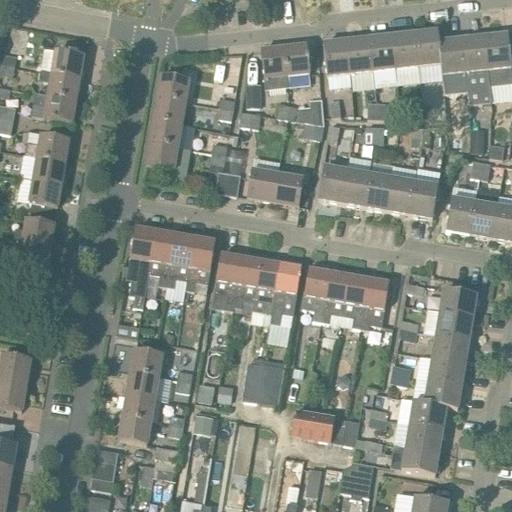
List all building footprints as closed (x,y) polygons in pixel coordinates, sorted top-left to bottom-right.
[(415,37),(418,71),(441,68),(438,46),(439,46),(438,35),(415,37)] [(392,40),(395,73),(418,71),(415,37),(392,40)] [(484,41),(490,90),(511,87),(511,79),(511,72),(508,38),(484,41)] [(369,43),(372,76),(395,73),(392,40),(369,43)] [(462,44),(465,77),(469,109),(492,107),(490,90),(484,41),(462,44)] [(347,45),(350,79),(372,76),(369,43),(347,45)] [(438,46),(441,68),(442,68),(443,80),(465,77),(462,44),(439,46),(438,46)] [(350,79),(347,45),(323,48),(327,81),(350,79)] [(284,52),(287,80),(310,77),(307,49),(284,52)] [(287,80),(284,52),(261,54),(266,94),(288,91),(287,80)] [(56,55),(52,77),(80,82),(84,60),(56,55)] [(15,71),(0,68),(0,69),(0,78),(13,81),(15,71)] [(80,82),(52,77),(41,75),(40,83),(50,85),(48,100),(76,105),(80,82)] [(162,80),(158,103),(185,108),(189,85),(162,80)] [(0,100),(9,102),(11,93),(0,91),(0,100)] [(76,105),(48,100),(37,98),(33,122),(72,129),(76,105)] [(259,101),(246,101),(246,111),(260,111),(259,101)] [(185,108),(158,103),(154,125),(181,129),(185,108)] [(220,103),(218,113),(233,115),(234,105),(220,103)] [(310,112),(297,113),(294,126),(304,128),(324,130),(321,104),(309,106),(310,112)] [(332,123),(340,122),(338,104),(330,105),(332,123)] [(15,111),(8,109),(0,107),(0,123),(12,126),(15,111)] [(376,124),(376,107),(367,107),(367,124),(376,124)] [(386,107),(376,107),(376,124),(386,124),(386,107)] [(294,128),(294,126),(297,113),(279,109),(276,123),(294,128)] [(414,125),(422,125),(422,110),(414,109),(414,125)] [(422,110),(422,125),(431,126),(432,110),(422,110)] [(233,115),(218,113),(217,122),(232,124),(233,115)] [(258,134),(260,120),(241,116),(238,131),(249,133),(258,134)] [(0,123),(0,151),(1,146),(0,145),(0,136),(10,138),(12,126),(0,123)] [(181,129),(154,125),(150,147),(178,151),(181,129)] [(324,130),(304,128),(301,142),(321,146),(324,130)] [(337,149),(340,133),(330,131),(327,147),(337,149)] [(366,148),(375,149),(375,133),(367,132),(366,148)] [(375,133),(375,149),(383,149),(384,133),(375,133)] [(420,150),(421,133),(412,133),(411,150),(420,150)] [(421,133),(420,150),(429,150),(430,134),(421,133)] [(483,158),(484,134),(471,134),(471,158),(483,158)] [(460,156),(463,139),(450,137),(447,153),(460,156)] [(26,161),(37,162),(65,167),(69,144),(41,139),(40,148),(29,146),(26,161)] [(178,151),(150,147),(146,170),(174,174),(178,151)] [(212,157),(225,160),(226,150),(213,148),(212,157)] [(502,165),(504,152),(491,150),(489,163),(502,165)] [(219,177),(222,177),(225,160),(212,157),(209,175),(219,177)] [(65,167),(37,162),(33,184),(61,189),(65,167)] [(279,167),(253,163),(247,203),(273,207),(277,180),(279,167)] [(479,184),(482,167),(473,166),(470,182),(479,184)] [(482,167),(479,184),(477,193),(487,194),(491,169),(482,167)] [(341,209),(347,176),(323,172),(318,205),(341,209)] [(364,212),(369,179),(347,176),(341,209),(364,212)] [(230,179),(222,177),(219,177),(216,197),(226,199),(230,179)] [(230,179),(226,199),(237,201),(241,181),(230,179)] [(386,216),(392,183),(369,179),(364,212),(386,216)] [(303,184),(277,180),(273,207),(299,211),(303,184)] [(409,220),(414,187),(392,183),(386,216),(409,220)] [(61,189),(33,184),(29,207),(30,208),(52,211),(57,212),(61,189)] [(438,191),(414,187),(409,220),(433,224),(438,191)] [(469,240),(475,206),(452,202),(446,236),(469,240)] [(492,244),(497,210),(475,206),(469,240),(492,244)] [(50,224),(52,211),(30,208),(28,220),(50,224)] [(511,247),(511,212),(497,210),(492,244),(511,247)] [(15,237),(14,246),(50,252),(54,229),(26,224),(24,238),(15,237)] [(143,314),(149,278),(148,278),(156,235),(135,232),(126,282),(132,282),(129,300),(135,301),(133,312),(143,314)] [(158,289),(167,291),(175,239),(156,235),(148,278),(149,278),(160,280),(158,289)] [(175,239),(167,291),(174,292),(176,283),(187,285),(194,242),(175,239)] [(194,242),(187,285),(186,294),(194,295),(196,286),(197,286),(208,288),(215,246),(194,242)] [(50,252),(14,246),(12,257),(20,259),(18,269),(46,274),(50,252)] [(222,315),(232,317),(241,262),(235,261),(235,257),(225,256),(224,259),(221,259),(214,299),(225,301),(222,315)] [(252,320),(253,313),(261,265),(259,265),(259,262),(248,260),(248,263),(241,262),(232,317),(252,320)] [(264,266),(261,265),(253,313),(273,317),(281,269),(275,268),(275,264),(264,262),(264,266)] [(281,269),(273,317),(271,328),(291,331),(301,272),(298,272),(299,268),(288,266),(287,270),(281,269)] [(46,274),(18,269),(14,292),(42,297),(46,274)] [(313,324),(321,325),(329,277),(323,276),(324,272),(313,270),(312,274),(309,274),(302,314),(314,316),(313,324)] [(329,277),(321,325),(331,327),(332,319),(342,321),(348,280),(346,280),(347,276),(336,275),(336,278),(329,277)] [(361,332),(368,284),(362,283),(362,279),(352,277),(351,281),(348,280),(342,321),(353,323),(352,330),(361,332)] [(375,285),(368,284),(361,332),(370,333),(371,329),(382,331),(389,287),(386,287),(387,283),(376,281),(375,285)] [(423,300),(424,291),(408,289),(407,297),(423,300)] [(443,295),(440,317),(473,324),(477,300),(443,295)] [(473,324),(440,317),(436,340),(469,346),(473,324)] [(401,334),(417,337),(418,327),(402,325),(401,334)] [(417,337),(401,334),(399,342),(407,344),(415,345),(417,337)] [(174,338),(163,337),(162,346),(173,347),(174,338)] [(469,346),(436,340),(432,363),(465,368),(469,346)] [(134,354),(130,377),(158,382),(162,359),(134,354)] [(3,359),(0,376),(0,385),(26,390),(31,364),(3,359)] [(465,368),(432,363),(428,385),(462,391),(465,368)] [(258,407),(264,370),(249,368),(242,405),(258,407)] [(393,379),(409,382),(411,372),(394,369),(393,379)] [(284,373),(264,370),(258,407),(277,410),(284,373)] [(292,370),(290,384),(301,386),(303,372),(292,370)] [(177,385),(190,387),(192,377),(179,375),(177,385)] [(158,382),(130,377),(126,399),(154,404),(158,382)] [(409,382),(393,379),(391,387),(408,390),(409,382)] [(170,406),(176,384),(167,381),(161,403),(170,406)] [(26,390),(0,385),(0,412),(21,416),(26,390)] [(190,387),(177,385),(175,394),(188,397),(190,387)] [(428,385),(425,407),(424,408),(447,412),(458,414),(462,391),(428,385)] [(212,391),(199,389),(197,405),(211,406),(212,391)] [(230,407),(232,391),(220,389),(217,405),(230,407)] [(154,404),(126,399),(123,421),(150,426),(154,404)] [(317,405),(305,403),(304,413),(316,415),(317,405)] [(424,408),(425,407),(413,405),(410,429),(443,434),(447,412),(424,408)] [(371,422),(387,425),(389,416),(372,413),(371,422)] [(311,443),(315,420),(295,417),(291,440),(311,443)] [(213,438),(216,422),(199,418),(196,434),(213,438)] [(169,429),(182,432),(184,421),(171,419),(169,429)] [(330,447),(334,424),(315,420),(311,443),(330,447)] [(150,426),(123,421),(119,444),(146,449),(150,426)] [(387,425),(371,422),(369,430),(386,433),(387,425)] [(334,424),(330,447),(343,449),(347,426),(334,424)] [(347,426),(343,449),(356,451),(357,442),(360,428),(347,426)] [(182,432),(169,429),(167,438),(180,441),(182,432)] [(443,434),(410,429),(406,451),(439,457),(443,434)] [(356,451),(364,453),(366,444),(357,442),(356,451)] [(381,456),(383,447),(366,444),(364,453),(381,456)] [(0,446),(0,470),(12,472),(16,449),(0,446)] [(155,462),(156,462),(178,466),(180,455),(157,451),(155,462)] [(439,457),(406,451),(402,474),(435,480),(439,457)] [(111,496),(115,471),(117,457),(96,453),(89,493),(111,496)] [(155,471),(154,482),(172,485),(175,467),(177,468),(178,466),(156,462),(155,471)] [(217,511),(225,465),(212,462),(209,477),(202,511),(217,511)] [(351,467),(349,469),(343,473),(339,497),(351,499),(350,503),(361,505),(361,500),(368,502),(373,471),(352,468),(351,467)] [(151,496),(154,482),(155,471),(143,469),(139,493),(151,496)] [(12,472),(0,470),(0,492),(8,494),(12,472)] [(318,501),(322,475),(309,473),(305,500),(318,501)] [(202,511),(209,477),(200,476),(193,511),(202,511)] [(414,501),(412,511),(447,511),(448,507),(414,501)]
